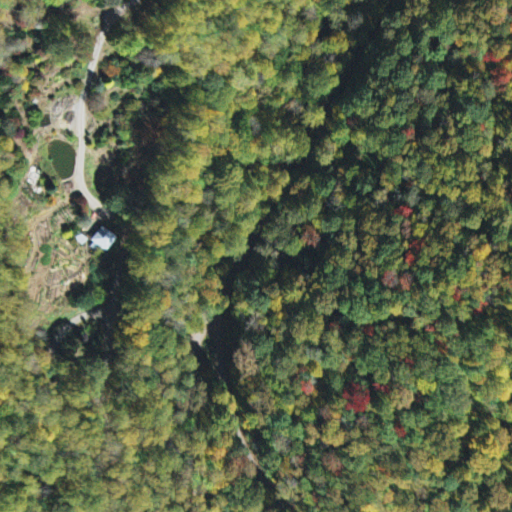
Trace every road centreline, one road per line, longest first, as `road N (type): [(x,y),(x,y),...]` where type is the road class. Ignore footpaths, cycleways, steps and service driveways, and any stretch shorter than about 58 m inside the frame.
road 1 (residential): [(386,0),(288,156),(216,302)]
road 2 (residential): [(204,511),(194,476),(191,389),(197,339),(216,302)]
